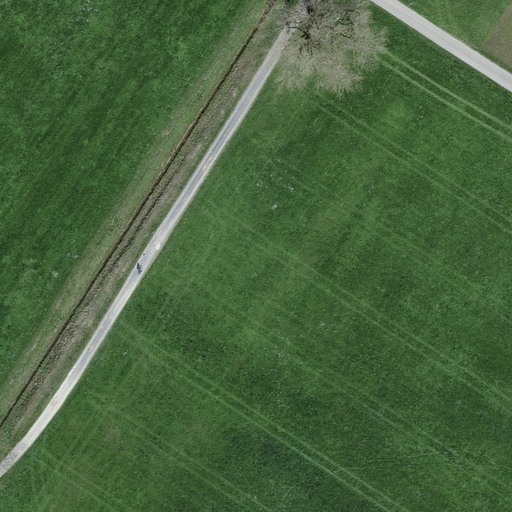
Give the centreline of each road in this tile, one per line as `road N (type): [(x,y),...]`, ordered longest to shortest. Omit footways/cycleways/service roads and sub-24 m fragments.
road 1 (track): [(0,471),(60,398),(314,0)]
road 2 (track): [(382,0),(511,84)]
